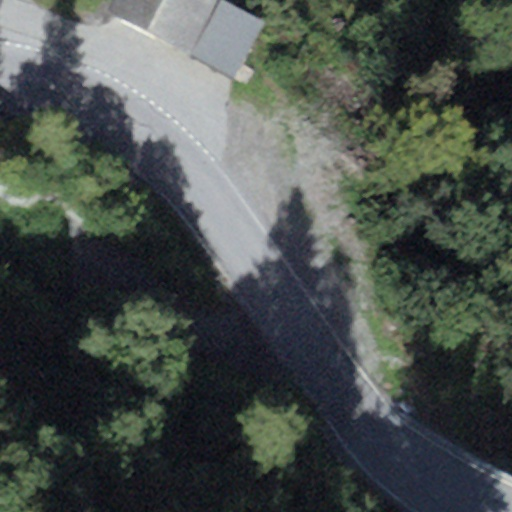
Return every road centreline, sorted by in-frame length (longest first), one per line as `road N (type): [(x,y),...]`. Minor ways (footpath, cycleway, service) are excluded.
road 1 (tertiary): [(0,69),(73,86),(169,141),(348,405),(411,465),(486,511)]
road 2 (track): [(284,310),(202,340),(0,225)]
